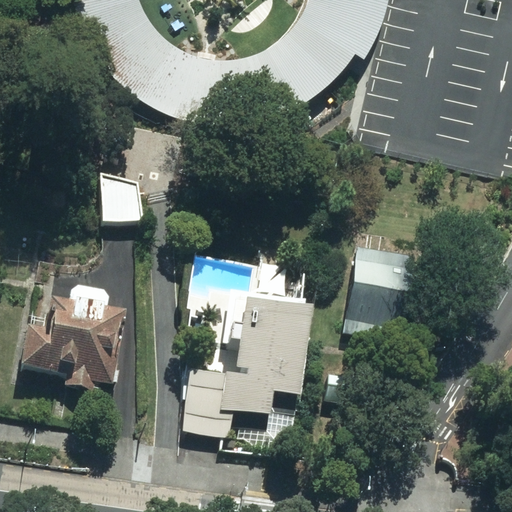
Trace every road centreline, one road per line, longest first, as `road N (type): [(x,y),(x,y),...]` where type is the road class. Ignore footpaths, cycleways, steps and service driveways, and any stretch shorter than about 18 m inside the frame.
road 1 (unknown): [(511,9),(480,121),(449,141),(408,137),(388,111),(415,0)]
road 2 (secondary): [(0,488),(167,511)]
